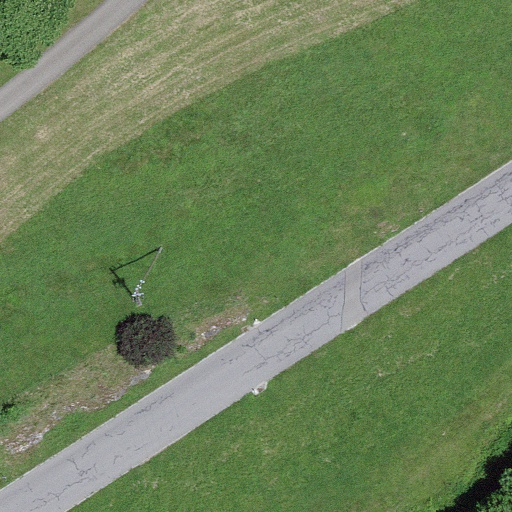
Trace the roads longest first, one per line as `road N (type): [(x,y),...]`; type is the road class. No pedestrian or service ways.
road 1 (unclassified): [(511,200),(27,511)]
road 2 (track): [(0,106),(129,0)]
